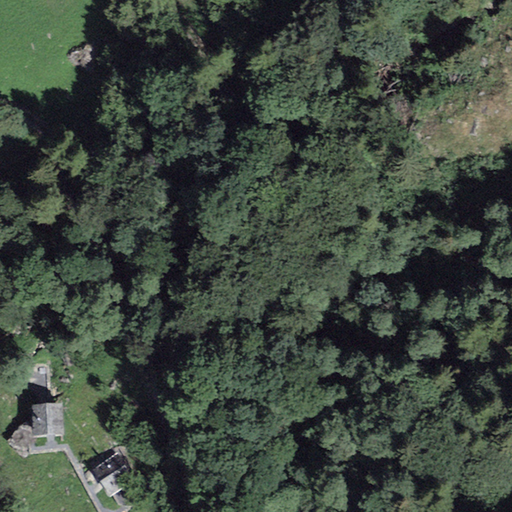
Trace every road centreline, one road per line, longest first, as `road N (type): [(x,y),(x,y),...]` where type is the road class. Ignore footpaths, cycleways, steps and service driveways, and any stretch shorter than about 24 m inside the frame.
road 1 (track): [(206,511),(57,151),(45,131),(0,102)]
road 2 (track): [(155,0),(242,107),(256,101),(259,85),(207,0)]
